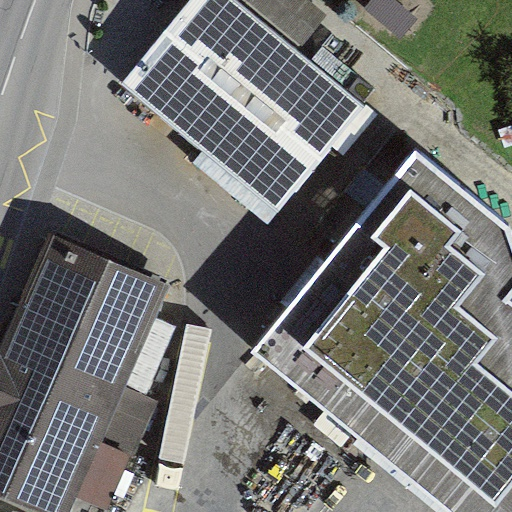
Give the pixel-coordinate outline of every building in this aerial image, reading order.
[(208,149),(280,208),(332,145),(367,103),(315,60),(302,50),(241,0),(189,0),(123,79),(208,149)] [(307,0),(241,0),(302,50),(329,18),(307,0)] [(315,60),(367,103),(375,93),(324,50),(315,60)] [(379,106),(367,103),(332,145),(344,148),(379,106)] [(511,511),(511,207),(430,144),(272,344),(484,511),(511,511)] [(269,221),(280,208),(208,149),(197,162),(269,221)] [(0,354),(0,487),(56,511),(61,511),(119,382),(161,285),(52,237),(0,354)] [(119,382),(61,511),(103,511),(130,452),(135,454),(159,399),(119,382)]
